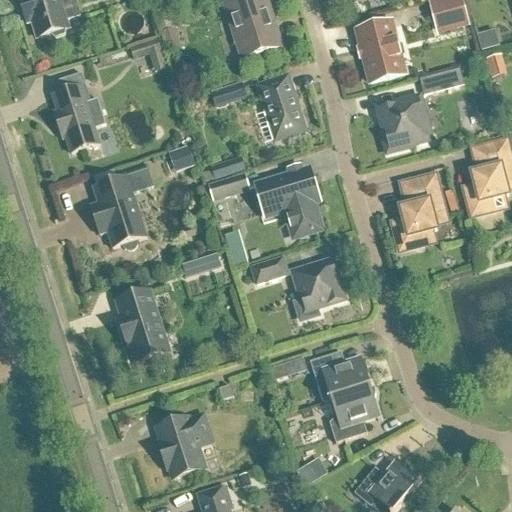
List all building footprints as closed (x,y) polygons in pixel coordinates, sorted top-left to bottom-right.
[(67,33),(69,32),(67,24),(80,20),(75,2),(61,7),(59,0),(24,0),(25,1),(21,2),(28,27),(33,26),(38,42),(52,38),(56,42),(65,39),(67,33)] [(267,0),(246,0),(228,6),(237,33),(231,35),(241,64),(284,50),(267,0)] [(446,0),(429,5),(438,39),(471,30),(462,0),(446,0)] [(161,37),(176,33),(183,31),(177,11),(154,19),(159,38),(161,37)] [(371,88),(406,79),(392,26),(357,35),(371,88)] [(161,37),(167,57),(182,52),(176,33),(161,37)] [(477,39),(482,55),(500,50),(496,34),(477,39)] [(131,52),(135,64),(162,55),(159,44),(131,52)] [(487,63),(492,83),(507,79),(502,59),(487,63)] [(420,84),(425,101),(465,90),(460,73),(420,84)] [(59,85),(63,97),(54,100),(59,116),(56,117),(64,145),(67,144),(72,158),(100,149),(95,133),(107,130),(98,103),(91,105),(83,78),(59,85)] [(306,135),(288,80),(262,89),(267,102),(263,103),(272,132),(276,130),(280,143),(306,135)] [(418,150),(434,146),(430,130),(427,130),(420,103),(380,113),(386,138),(383,139),(388,157),(414,150),(413,147),(417,146),(418,150)] [(474,154),(477,165),(480,177),(474,178),(477,190),(465,193),(472,221),(496,215),(493,203),(509,199),(508,194),(511,192),(511,163),(507,145),(474,154)] [(189,150),(169,157),(177,178),(196,171),(189,150)] [(211,172),(212,174),(203,177),(206,186),(215,183),(215,184),(246,174),(242,161),(211,172)] [(123,250),(125,253),(129,255),(133,255),(136,253),(138,249),(138,245),(148,242),(134,198),(154,191),(149,174),(94,192),(99,208),(91,210),(101,240),(108,237),(113,253),(123,250)] [(294,243),(304,240),(323,234),(315,207),(320,206),(310,174),(258,189),(267,221),(286,216),(294,243)] [(249,194),(245,180),(211,190),(215,204),(249,194)] [(402,188),(405,200),(408,212),(402,213),(405,225),(394,228),(401,256),(425,249),(422,238),(437,234),(436,229),(448,226),(436,180),(402,188)] [(460,217),(453,194),(446,196),(452,219),(460,217)] [(240,235),(225,239),(235,272),(249,268),(240,235)] [(218,260),(183,271),(187,283),(222,272),(218,260)] [(250,271),(256,291),(291,280),(285,261),(250,271)] [(347,305),(334,264),(292,276),(301,304),(295,306),(301,325),(321,320),(319,314),(347,305)] [(150,296),(118,306),(126,332),(123,333),(129,350),(132,349),(138,367),(169,357),(150,296)] [(342,356),(311,366),(324,407),(375,391),(372,384),(366,379),(360,361),(358,361),(359,364),(346,369),(342,356)] [(304,362),(287,368),(291,380),(308,375),(304,362)] [(235,401),(231,389),(220,393),(223,405),(235,401)] [(375,391),(324,407),(324,408),(334,405),(339,420),(330,427),(337,448),(368,438),(364,425),(378,421),(379,425),(380,424),(374,406),(375,406),(376,398),(375,391)] [(190,426),(189,423),(158,433),(163,447),(160,448),(168,473),(171,472),(175,484),(207,473),(202,460),(201,460),(198,451),(212,446),(204,421),(190,426)] [(305,485),(329,474),(322,459),(298,470),(305,485)] [(422,485),(421,485),(418,488),(393,467),(392,468),(395,470),(386,481),(376,473),(355,498),(371,511),(382,507),(387,511),(399,511),(402,510),(403,510),(406,509),(409,507),(411,505),(413,501),(413,498),(412,497),(422,485)] [(248,477),(239,480),(244,493),(253,490),(248,477)] [(233,511),(226,490),(200,499),(203,511),(233,511)]
